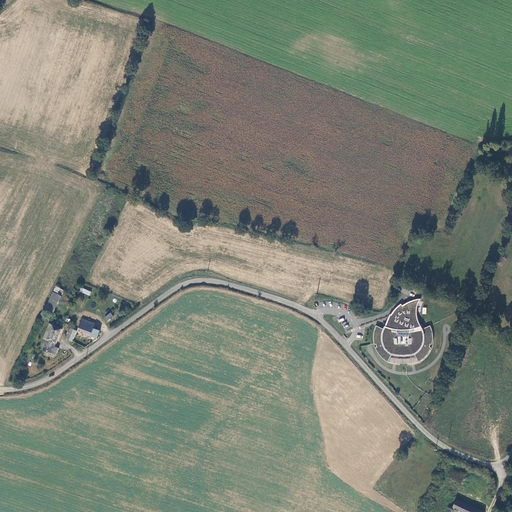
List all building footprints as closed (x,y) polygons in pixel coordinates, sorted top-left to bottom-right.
[(55,293),(46,311),(54,315),(63,297),(59,295),(64,285),(58,283),(54,293),(55,293)] [(419,304),(422,298),(416,300),(410,302),(404,305),(402,303),(402,304),(398,307),(393,314),(392,313),(391,314),(392,314),(395,316),(393,320),(389,319),(387,326),(386,325),(386,326),(385,328),(377,324),(374,334),(375,344),(376,347),(377,349),(381,356),(388,362),(389,361),(393,354),(405,356),(415,354),(419,361),(419,362),(421,361),(427,356),(428,354),(432,348),(434,339),(434,337),(433,330),(431,325),(423,329),(422,326),(418,315),(418,311),(419,304)] [(98,335),(101,336),(103,333),(95,329),(96,324),(82,319),(78,332),(96,339),(98,335)] [(56,355),(59,348),(55,346),(62,329),(55,326),(49,324),(43,339),(47,341),(43,350),(56,355)] [(77,331),(71,329),(66,340),(73,342),(77,331)] [(389,361),(390,361),(404,363),(419,361),(415,354),(405,356),(393,354),(389,361)] [(484,511),(456,500),(453,508),(462,511),(484,511)]
